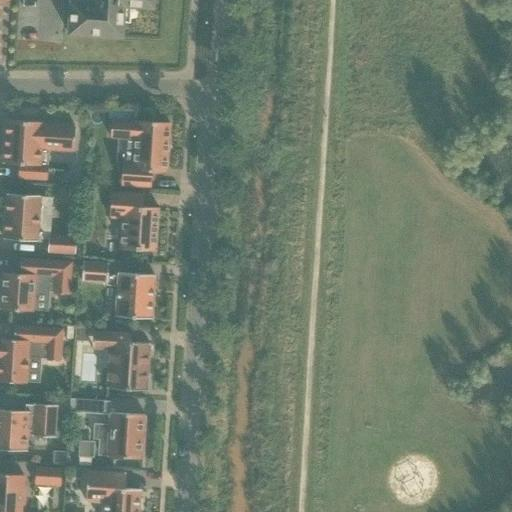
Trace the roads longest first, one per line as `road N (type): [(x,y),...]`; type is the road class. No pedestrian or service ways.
road 1 (residential): [(184,511),(209,115),(200,94)]
road 2 (residential): [(0,87),(187,85),(200,94)]
